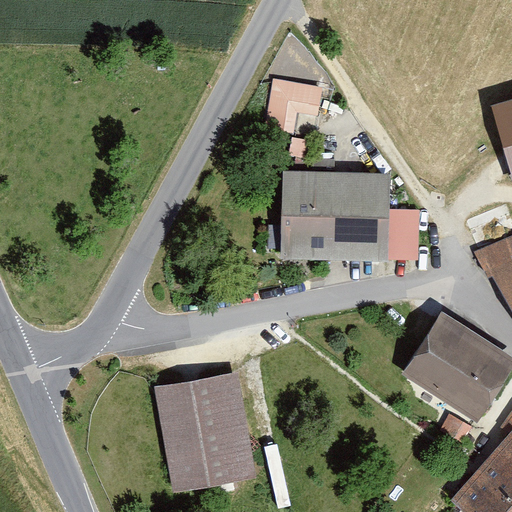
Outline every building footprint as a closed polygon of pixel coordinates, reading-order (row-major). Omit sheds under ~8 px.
[(323,86),(274,78),(266,126),(295,131),(299,110),(318,114),(323,86)] [(511,96),(494,102),(511,168),(511,96)] [(312,140),(293,136),(289,154),(309,157),(312,140)] [(391,171),(285,168),(282,254),(420,261),(421,209),(391,207),(391,171)] [(511,235),(475,253),(511,307),(511,235)] [(511,366),(511,352),(443,308),(403,370),(478,420),(511,366)] [(260,475),(237,369),(155,383),(174,491),(260,475)] [(511,511),(511,411),(502,426),(510,431),(452,495),(471,511),(511,511)] [(473,425),(449,413),(440,430),(463,443),(473,425)]
